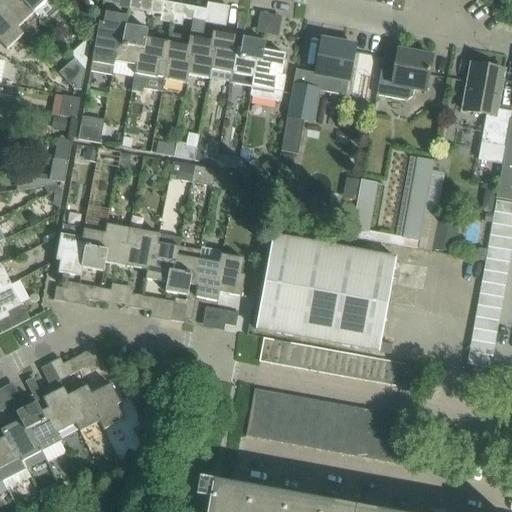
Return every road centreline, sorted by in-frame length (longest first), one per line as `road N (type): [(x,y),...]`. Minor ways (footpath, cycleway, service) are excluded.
road 1 (residential): [(0,374),(98,323),(199,344),(237,374)]
road 2 (unclassified): [(446,412),(237,374)]
road 3 (unclassified): [(432,490),(243,455)]
road 4 (unknown): [(446,412),(472,230)]
